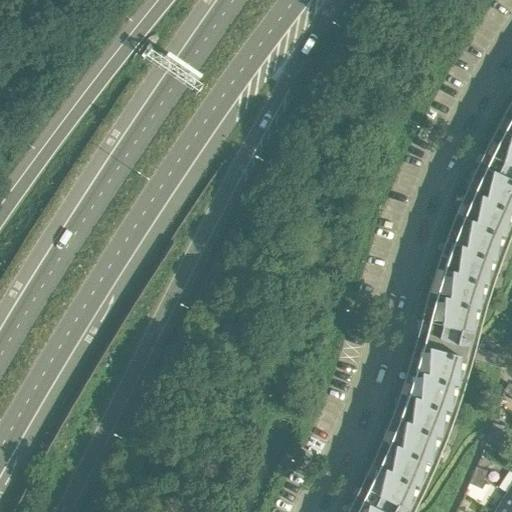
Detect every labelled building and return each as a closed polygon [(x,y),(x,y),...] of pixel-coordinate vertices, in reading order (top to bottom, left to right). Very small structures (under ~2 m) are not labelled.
[(511,114),(504,128),(497,142),(489,157),(483,169),(477,183),(470,198),(464,212),(458,227),(452,242),(447,257),(442,272),(437,287),(433,303),(428,318),(425,332),(427,333),(429,335),(433,338),(437,340),(441,342),(445,344),(449,345),(453,346),(458,347),(462,347),(467,347),(470,335),(471,335),(475,319),(480,303),(485,285),(490,287),(491,288),(500,261),(509,238),(508,237),(508,238),(504,236),(507,227),(511,216),(511,114)] [(405,511),(406,511),(413,498),(420,484),(429,463),(433,465),(435,466),(440,453),(445,439),(448,432),(452,423),(455,413),(454,413),(449,411),(454,397),(458,383),(462,369),(465,359),(422,348),(422,347),(421,347),(419,355),(415,370),(410,385),(405,399),(400,413),(397,422),(391,436),(385,450),(379,464),(372,478),(365,492),(355,511),(405,511)] [(511,386),(508,384),(503,392),(511,398),(511,386)] [(492,423),(489,432),(500,436),(503,428),(492,423)] [(500,436),(489,432),(486,441),(497,445),(500,436)] [(475,467),(472,476),(482,480),(486,472),(475,467)] [(482,480),(472,476),(468,484),(479,489),(482,480)] [(511,511),(511,498),(505,495),(494,511),(511,511)]
